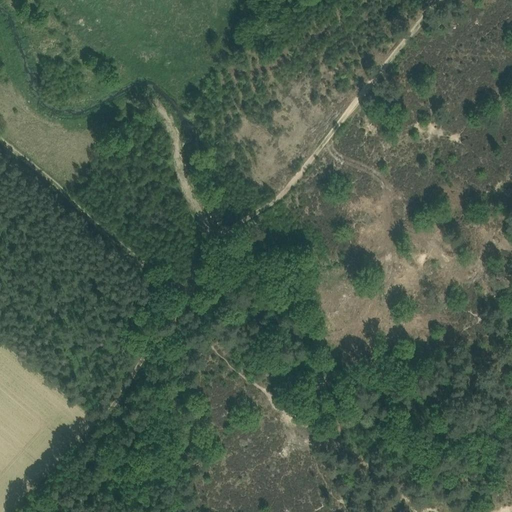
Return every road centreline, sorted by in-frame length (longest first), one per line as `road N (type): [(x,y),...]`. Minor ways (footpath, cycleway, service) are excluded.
road 1 (track): [(192,303),(236,222),(277,192),(435,0)]
road 2 (track): [(18,511),(187,309)]
road 3 (track): [(0,142),(192,303)]
